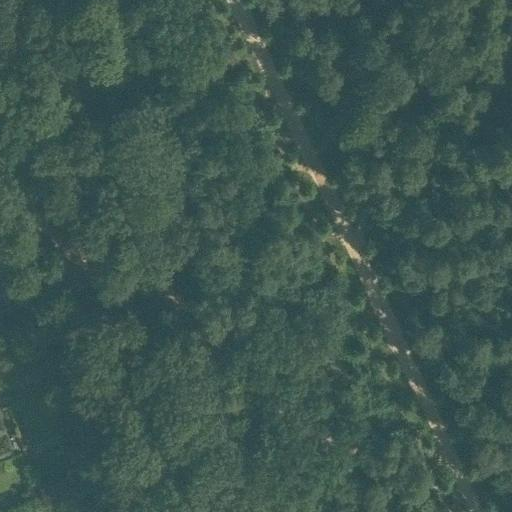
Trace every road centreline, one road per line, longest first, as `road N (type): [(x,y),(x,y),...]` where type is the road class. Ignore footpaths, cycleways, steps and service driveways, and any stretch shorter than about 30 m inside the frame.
road 1 (track): [(464,492),(234,0)]
road 2 (track): [(79,265),(120,216),(183,326),(249,383),(415,474),(464,492)]
road 3 (track): [(511,51),(484,112),(445,153),(343,229)]
road 4 (track): [(0,169),(79,265)]
